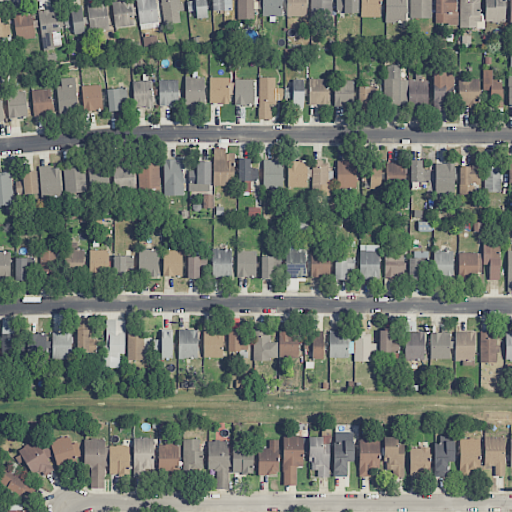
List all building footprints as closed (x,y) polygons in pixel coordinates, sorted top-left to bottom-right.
[(135,25),(130,0),(125,0),(112,2),(116,28),(135,25)] [(137,0),(139,28),(158,26),(155,0),(137,0)] [(161,0),(163,24),(180,24),(179,11),(182,11),(181,0),(161,0)] [(196,19),(207,18),(206,0),(194,0),(188,1),(189,12),(196,12),(196,19)] [(232,10),(231,0),(211,0),(212,11),(232,10)] [(253,0),(237,0),(238,20),(254,19),(253,0)] [(262,0),(263,17),(282,17),(281,0),(262,0)] [(286,0),(287,17),(307,16),(306,0),(286,0)] [(331,0),(311,0),(312,13),(332,13),(331,0)] [(336,0),(337,14),(358,13),(357,0),(336,0)] [(360,0),(361,17),(380,17),(380,0),(360,0)] [(385,0),(385,23),(407,22),(406,0),(385,0)] [(410,0),(410,18),(430,19),(431,0),(410,0)] [(435,0),(435,24),(456,24),(456,0),(435,0)] [(460,0),(460,28),(479,28),(480,0),(460,0)] [(485,0),(485,22),(505,23),(505,0),(485,0)] [(86,4),(90,32),(109,29),(106,2),(86,4)] [(42,49),(62,47),(60,29),(73,27),(74,34),(84,33),(82,5),(70,6),(71,14),(60,15),(59,8),(39,9),(42,49)] [(32,12),(13,15),(16,41),(36,38),(32,12)] [(9,24),(1,25),(0,16),(0,15),(0,37),(10,37),(9,24)] [(143,37),(144,50),(158,48),(157,35),(143,37)] [(492,70),(483,70),(483,91),(494,91),(494,107),(502,108),(503,80),(492,80),(492,70)] [(445,110),(446,73),(434,73),(433,110),(445,110)] [(185,106),(205,105),(204,77),(185,78),(185,106)] [(77,113),(76,78),(61,78),(61,86),(57,86),(58,113),(77,113)] [(275,78),(259,78),(259,119),(271,120),(271,103),(283,103),(284,88),(275,88),(275,78)] [(384,78),(383,105),(427,106),(428,81),(421,81),(421,78),(384,78)] [(209,103),(229,104),(229,80),(210,79),(209,103)] [(234,105),(254,106),(254,79),(235,79),(234,105)] [(309,105),(328,105),(328,79),(309,79),(309,105)] [(478,106),(479,79),(460,79),(459,105),(478,106)] [(159,81),(160,107),(179,106),(178,80),(159,81)] [(152,81),(133,82),(134,108),(153,107),(152,81)] [(304,108),(303,81),(292,81),(292,87),(285,88),(285,99),(292,98),(292,108),(304,108)] [(334,107),(353,107),(353,81),(334,81),(334,107)] [(26,92),(18,92),(18,85),(7,85),(8,118),(27,118),(26,92)] [(102,111),(102,85),(82,86),(83,111),(102,111)] [(377,87),(358,86),(358,108),(377,108),(377,87)] [(127,102),(127,88),(108,89),(108,111),(121,111),(120,102),(127,102)] [(33,116),(52,115),(51,89),(32,90),(33,116)] [(213,186),(233,186),(234,153),(225,153),(225,148),(214,148),(213,186)] [(258,169),(250,168),(250,159),(239,158),(238,181),(257,181),(258,169)] [(183,159),(163,160),(164,196),(184,196),(183,159)] [(282,189),(283,160),(264,160),(263,188),(282,189)] [(422,160),(411,160),(410,182),(430,183),(430,170),(422,170),(422,160)] [(114,190),(135,189),(134,161),(113,162),(114,190)] [(307,161),(288,161),(287,187),(306,188),(307,161)] [(329,162),(313,161),(312,189),(328,189),(329,162)] [(356,187),(356,162),(337,161),(337,187),(356,187)] [(159,162),(138,162),(139,190),(160,190),(159,162)] [(188,191),(210,192),(210,162),(196,162),(196,170),(189,170),(188,191)] [(369,188),(380,189),(381,163),(362,163),(362,182),(369,182),(369,188)] [(385,163),(386,188),(406,188),(405,163),(385,163)] [(435,163),(436,198),(455,197),(454,163),(435,163)] [(108,191),(108,165),(89,165),(89,191),(108,191)] [(480,181),(480,165),(459,165),(460,195),(472,194),(472,181),(480,181)] [(40,167),(40,199),(53,199),(53,193),(60,193),(59,167),(40,167)] [(500,167),(484,167),(484,192),(500,192),(500,167)] [(64,168),(65,193),(86,192),(85,168),(64,168)] [(17,195),(38,193),(36,171),(22,173),(23,181),(15,182),(17,195)] [(0,205),(13,205),(12,172),(0,172),(0,205)] [(84,249),(77,249),(77,243),(67,243),(67,268),(84,268),(84,249)] [(482,265),(489,265),(489,280),(499,280),(499,243),(483,243),(482,265)] [(378,279),(379,245),(360,245),(359,279),(378,279)] [(40,276),(56,275),(55,248),(40,249),(40,276)] [(158,249),(139,249),(138,277),(158,277),(158,249)] [(231,278),(232,250),(213,249),(212,278),(231,278)] [(108,251),(90,250),(89,275),(108,276),(108,251)] [(163,277),(182,277),(182,251),(163,250),(163,277)] [(0,279),(10,280),(10,252),(0,251),(0,279)] [(256,278),(256,251),(237,251),(237,277),(256,278)] [(304,278),(305,251),(286,251),(285,278),(304,278)] [(453,251),(434,251),(433,278),(453,278),(453,251)] [(313,277),(329,277),(330,254),(313,253),(313,277)] [(384,278),(403,278),(403,253),(384,253),(384,278)] [(133,270),(133,256),(113,256),(113,276),(126,277),(126,270),(133,270)] [(188,256),(187,278),(199,279),(199,268),(205,268),(206,257),(188,256)] [(273,257),(261,257),(261,279),(273,279),(273,257)] [(354,271),(354,258),(335,257),(334,280),(347,280),(347,270),(354,271)] [(15,280),(28,280),(27,258),(15,259),(15,280)] [(125,354),(125,320),(105,320),(104,368),(120,368),(120,354),(125,354)] [(377,352),(377,344),(370,343),(371,335),(366,334),(366,320),(355,320),(353,361),(370,362),(371,352),(377,352)] [(77,352),(96,353),(97,339),(89,339),(89,330),(77,329),(77,352)] [(240,329),(228,329),(227,352),(240,352),(240,329)] [(178,359),(197,359),(198,330),(179,330),(178,359)] [(379,353),(390,353),(391,331),(379,330),(379,353)] [(223,358),(223,331),(203,331),(203,357),(223,358)] [(277,342),(270,342),(270,336),(261,336),(260,331),(253,331),(254,360),(278,360),(277,342)] [(323,331),(312,331),(312,340),(305,341),(305,351),(312,351),(312,359),(323,359),(323,331)] [(27,358),(46,359),(47,333),(27,332),(27,358)] [(71,359),(72,333),(52,332),(51,359),(71,359)] [(144,360),(144,333),(127,332),(127,360),(144,360)] [(161,339),(153,339),(153,350),(161,350),(161,358),(172,358),(173,332),(162,332),(161,339)] [(278,356),(298,357),(299,333),(279,332),(278,356)] [(424,332),(405,332),(404,360),(424,360),(424,332)] [(449,359),(449,345),(450,345),(450,332),(430,333),(430,359),(449,359)] [(455,360),(474,361),(475,333),(456,332),(455,360)] [(480,363),(497,363),(497,338),(487,338),(487,333),(480,333),(480,363)] [(19,337),(1,338),(2,362),(20,361),(19,337)] [(399,341),(392,340),(391,353),(398,353),(399,341)] [(353,461),(354,432),(334,432),(333,476),(347,477),(347,461),(353,461)] [(283,485),(297,485),(297,467),(302,467),(303,436),(284,436),(283,485)] [(81,464),(76,443),(71,444),(70,437),(51,440),(56,469),(81,464)] [(310,470),(317,470),(317,478),(329,477),(329,445),(322,445),(322,437),(309,437),(310,470)] [(384,470),(392,470),(392,477),(404,477),(404,444),(396,444),(396,437),(384,438),(384,470)] [(484,466),(495,466),(495,476),(504,476),(504,437),(484,437),(484,466)] [(154,438),(133,438),(134,477),(145,477),(145,468),(154,468),(154,438)] [(378,438),(358,439),(359,477),(379,477),(378,438)] [(86,488),(103,489),(105,440),(88,439),(86,488)] [(193,476),(193,468),(202,468),(201,439),(183,440),(183,476),(193,476)] [(480,439),(460,439),(460,474),(471,474),(471,469),(480,469),(480,439)] [(21,449),(34,480),(53,471),(48,458),(52,456),(48,447),(42,450),(38,441),(21,449)] [(216,470),(216,478),(229,478),(228,441),(207,442),(208,470),(216,470)] [(258,475),(278,476),(278,441),(269,441),(269,449),(258,449),(258,475)] [(454,442),(437,441),(436,476),(448,477),(448,461),(454,461),(454,442)] [(178,444),(158,445),(158,473),(179,473),(178,444)] [(110,446),(109,474),(129,475),(129,446),(110,446)] [(253,473),(252,448),(232,449),(232,474),(253,473)] [(410,475),(429,475),(429,448),(409,448),(410,475)] [(32,495),(39,482),(5,466),(0,477),(0,483),(23,495),(25,491),(32,495)]
